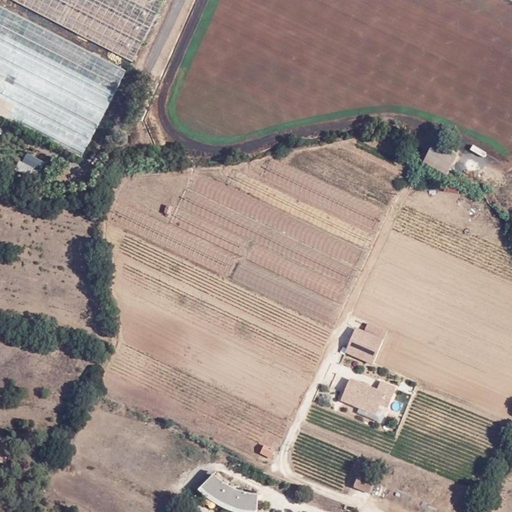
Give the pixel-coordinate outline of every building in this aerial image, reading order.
[(11,0),(133,62),(164,0),(11,0)] [(125,71),(0,6),(0,115),(81,158),(125,71)] [(459,150),(435,138),(423,162),(446,175),(459,150)] [(21,166),(38,175),(45,162),(27,153),(21,166)] [(263,184),(236,173),(231,185),(197,172),(176,227),(118,204),(110,224),(232,272),(237,259),(347,302),(385,207),(272,162),(263,184)] [(172,207),(167,205),(164,212),(169,214),(172,207)] [(249,291),(113,226),(103,246),(193,288),(323,349),(332,330),(249,291)] [(258,323),(120,258),(110,278),(212,326),(312,374),(322,353),(258,323)] [(357,331),(348,353),(374,364),(387,331),(367,323),(363,334),(357,331)] [(394,387),(381,382),(378,392),(349,380),(342,400),(375,413),(379,403),(383,394),(391,397),(394,387)] [(391,397),(383,394),(379,403),(387,406),(391,397)] [(0,459),(5,461),(8,445),(0,443),(0,459)] [(275,451),(264,445),(260,452),(271,458),(275,451)] [(247,511),(249,511),(257,511),(258,494),(246,492),(247,488),(244,487),(243,491),(233,488),(222,482),(213,474),(200,488),(210,497),(224,504),(235,508),(247,511)] [(354,486),(362,490),(367,477),(358,474),(354,486)] [(367,477),(362,490),(370,493),(375,481),(367,477)]
